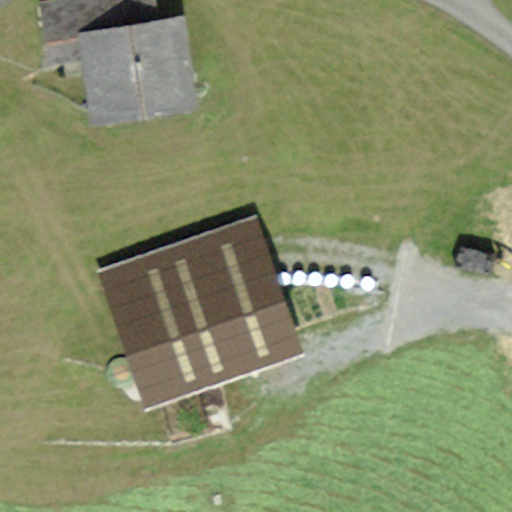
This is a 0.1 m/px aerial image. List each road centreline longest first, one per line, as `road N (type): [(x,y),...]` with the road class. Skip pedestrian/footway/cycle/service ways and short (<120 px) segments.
road 1 (track): [(511,308),(447,291),(305,388),(255,433)]
road 2 (track): [(447,291),(397,270),(295,260)]
